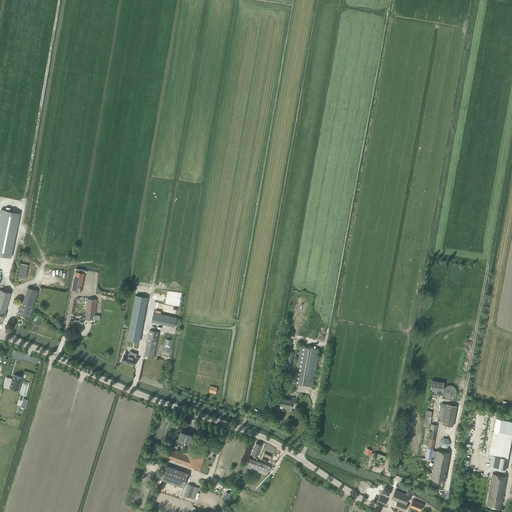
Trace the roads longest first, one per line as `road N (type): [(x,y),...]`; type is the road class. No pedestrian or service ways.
road 1 (track): [(337,0),(280,310),(264,342),(266,382),(241,430)]
road 2 (tertiary): [(384,511),(268,440),(0,335)]
road 3 (track): [(132,392),(201,13),(191,0)]
road 4 (track): [(324,350),(388,0)]
road 5 (track): [(511,123),(461,407)]
road 6 (track): [(9,269),(59,0)]
road 7 (track): [(444,499),(306,445)]
